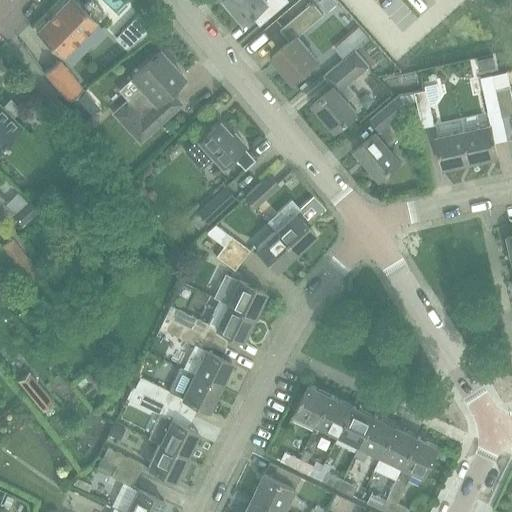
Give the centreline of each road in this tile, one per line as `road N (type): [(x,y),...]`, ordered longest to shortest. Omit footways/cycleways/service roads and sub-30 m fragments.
road 1 (residential): [(200,511),(294,323),(377,234)]
road 2 (residential): [(377,234),(170,0)]
road 3 (residential): [(506,438),(377,234)]
road 4 (residential): [(377,234),(436,209),(511,193)]
